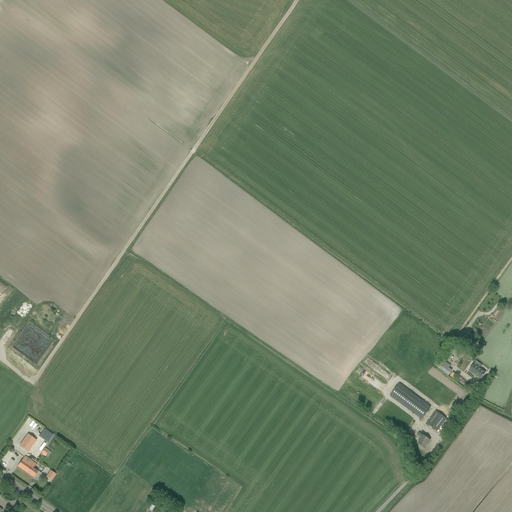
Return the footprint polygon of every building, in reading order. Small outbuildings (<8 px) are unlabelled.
[(50,346),(54,341),(41,329),(38,332),(47,340),(45,342),(50,346)] [(439,370),(448,376),(451,371),(448,368),(450,366),(445,362),(439,370)] [(474,364),(469,371),(475,376),(481,379),(486,373),(474,364)] [(389,396),(422,420),(430,408),(398,384),(389,396)] [(426,423),(433,428),(437,431),(446,419),(436,411),(426,423)] [(39,436),(47,443),(53,435),(45,429),(39,436)] [(421,439),(418,443),(424,448),(430,441),(423,436),(419,433),(417,436),(421,439)] [(28,435),(19,446),(28,452),(36,441),(28,435)] [(38,471),(34,468),(36,464),(25,457),(21,463),(18,467),(33,478),(38,471)] [(46,477),(51,481),(56,474),(51,471),(46,477)]
